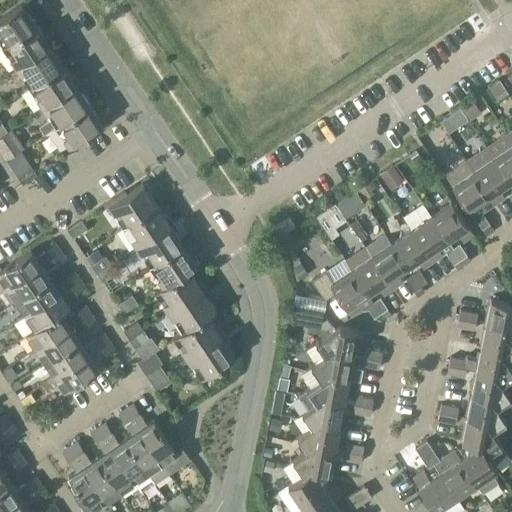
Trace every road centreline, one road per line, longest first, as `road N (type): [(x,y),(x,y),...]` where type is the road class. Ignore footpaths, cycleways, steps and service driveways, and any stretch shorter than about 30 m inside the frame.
road 1 (residential): [(511,26),(218,228)]
road 2 (residential): [(231,511),(261,311),(218,228)]
road 3 (residential): [(449,286),(424,421),(376,452)]
road 4 (residential): [(376,452),(404,314),(449,286)]
road 5 (residential): [(0,233),(154,133)]
road 6 (residential): [(154,133),(64,0)]
road 7 (residential): [(32,447),(143,376)]
